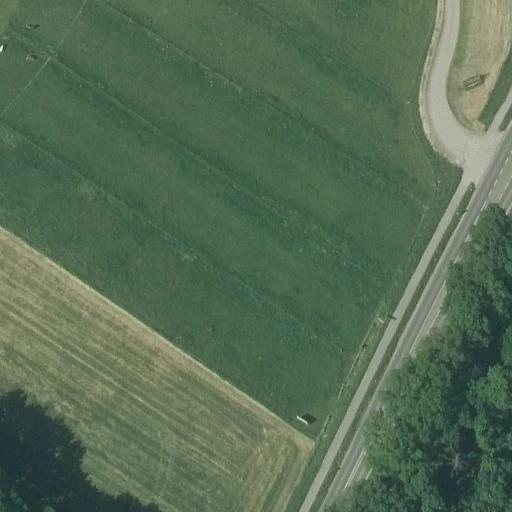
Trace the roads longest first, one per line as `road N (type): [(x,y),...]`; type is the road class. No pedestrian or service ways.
road 1 (secondary): [(327,511),(507,168)]
road 2 (residential): [(507,168),(459,141),(438,109),(452,0)]
